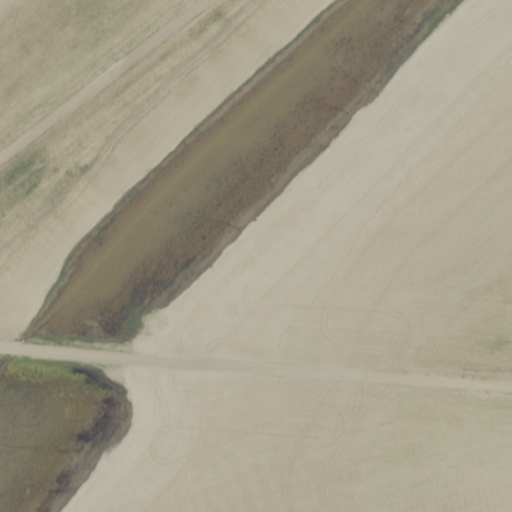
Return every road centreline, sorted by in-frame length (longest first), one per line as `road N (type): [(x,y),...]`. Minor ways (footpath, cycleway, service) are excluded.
road 1 (residential): [(0,352),(511,386)]
road 2 (residential): [(0,162),(209,0)]
